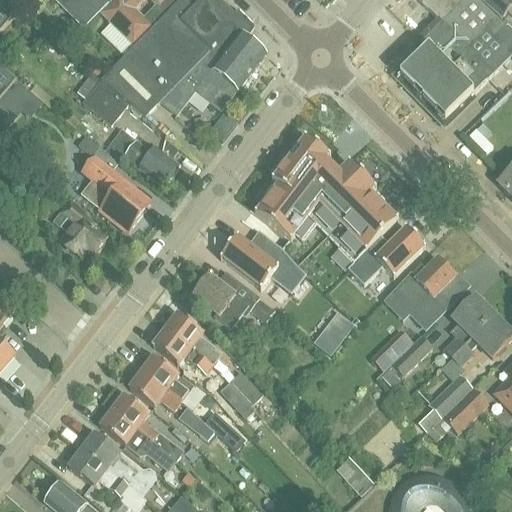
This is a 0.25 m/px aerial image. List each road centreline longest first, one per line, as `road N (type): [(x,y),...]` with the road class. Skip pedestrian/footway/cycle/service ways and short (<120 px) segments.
road 1 (residential): [(0,473),(321,57)]
road 2 (tertiary): [(511,248),(321,57)]
